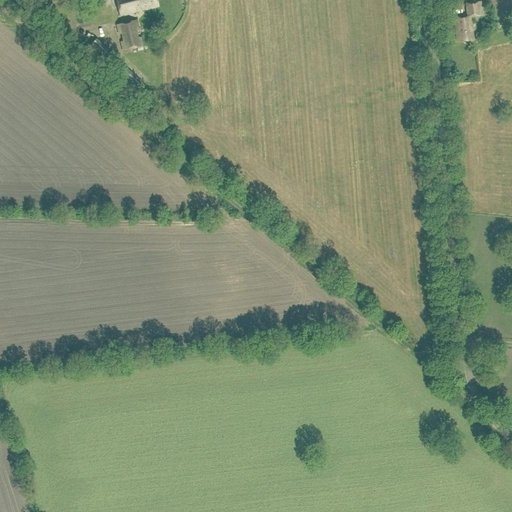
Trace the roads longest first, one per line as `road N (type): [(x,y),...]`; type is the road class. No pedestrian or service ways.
road 1 (track): [(482,410),(0,5)]
road 2 (unclassified): [(511,439),(482,410),(468,372),(429,0)]
